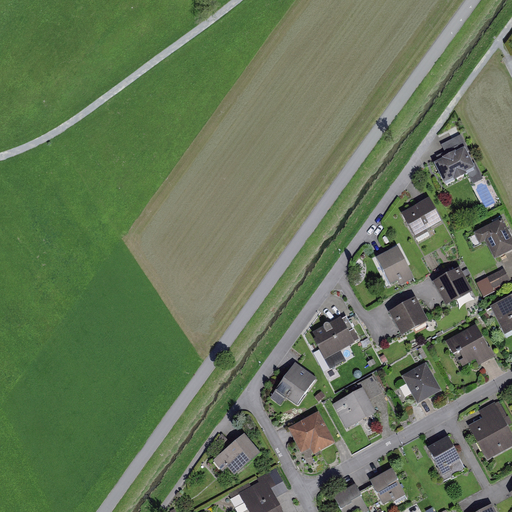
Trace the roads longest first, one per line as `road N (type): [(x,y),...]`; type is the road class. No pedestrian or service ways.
road 1 (unclassified): [(104,511),(471,0)]
road 2 (unclassified): [(252,388),(447,113)]
road 3 (track): [(243,0),(61,132),(0,159)]
road 4 (residential): [(305,489),(511,375)]
road 5 (unclassified): [(162,511),(252,388)]
